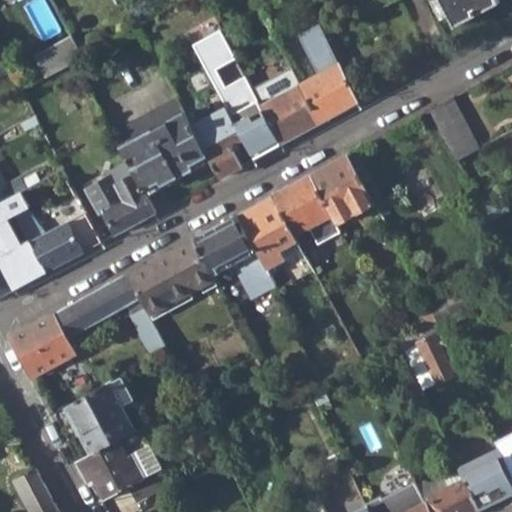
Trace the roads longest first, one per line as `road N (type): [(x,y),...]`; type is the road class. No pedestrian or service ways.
road 1 (residential): [(0,318),(511,37)]
road 2 (residential): [(0,360),(82,511)]
